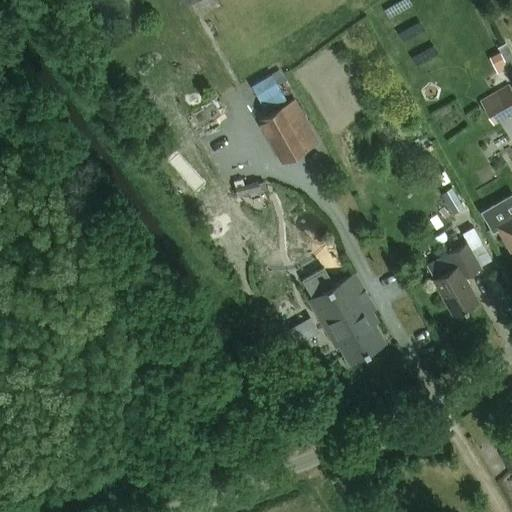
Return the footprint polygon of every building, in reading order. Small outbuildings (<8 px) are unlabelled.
[(249,78),(253,88),(275,80),(272,70),(249,78)] [(511,91),(510,87),(481,104),(493,125),(511,113),(511,91)] [(316,142),(294,101),(258,120),(281,161),(316,142)] [(511,249),(511,216),(495,226),(510,251),(511,249)] [(452,316),(478,301),(464,276),(480,267),(466,243),(449,252),(447,253),(448,254),(450,253),(457,265),(431,279),(452,316)] [(338,345),(348,363),(384,342),(374,324),(377,322),(371,311),(375,309),(354,273),(333,285),(323,268),(302,280),(312,297),(307,300),(334,347),(338,345)]
